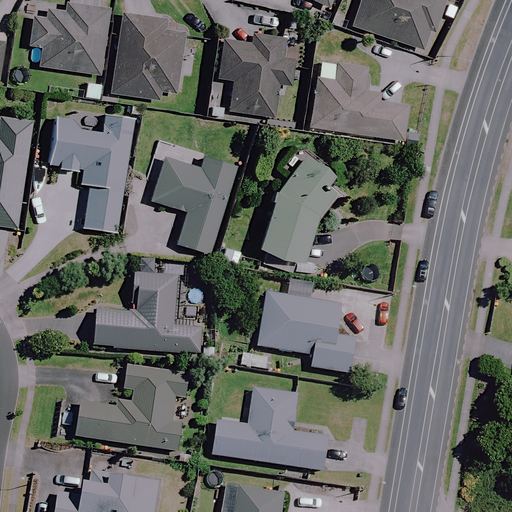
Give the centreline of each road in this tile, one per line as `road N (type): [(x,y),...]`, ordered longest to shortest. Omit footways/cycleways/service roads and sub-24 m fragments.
road 1 (secondary): [(416,511),(471,186)]
road 2 (secondary): [(471,186),(511,48)]
